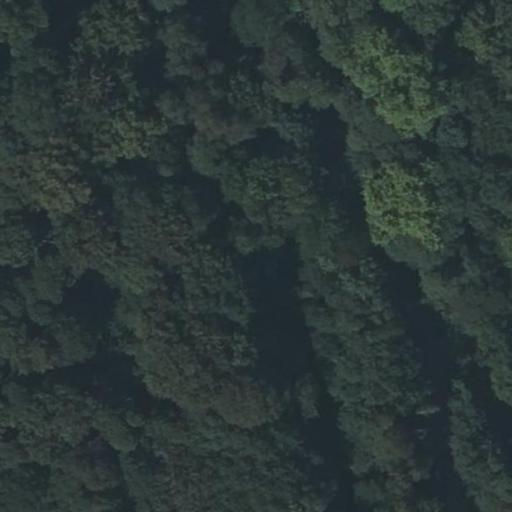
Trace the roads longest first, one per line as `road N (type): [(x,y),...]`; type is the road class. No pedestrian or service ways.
road 1 (unclassified): [(216,0),(265,62),(391,289),(436,511)]
road 2 (track): [(35,511),(309,143)]
road 3 (track): [(410,0),(309,143)]
